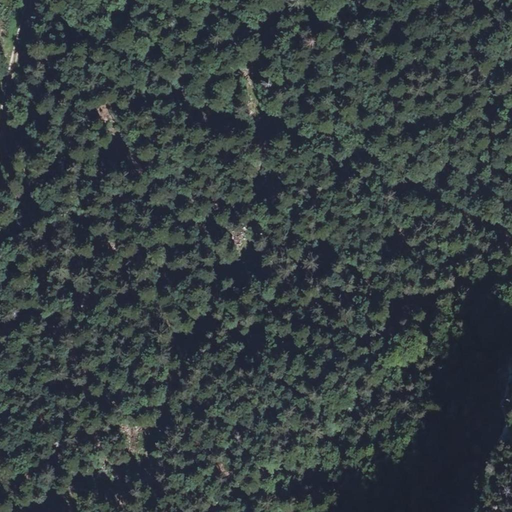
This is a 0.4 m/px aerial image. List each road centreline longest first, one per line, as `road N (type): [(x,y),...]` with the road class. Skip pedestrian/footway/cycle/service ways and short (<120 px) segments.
road 1 (track): [(4,511),(146,462),(262,199),(254,87),(286,0)]
road 2 (track): [(0,158),(33,0)]
